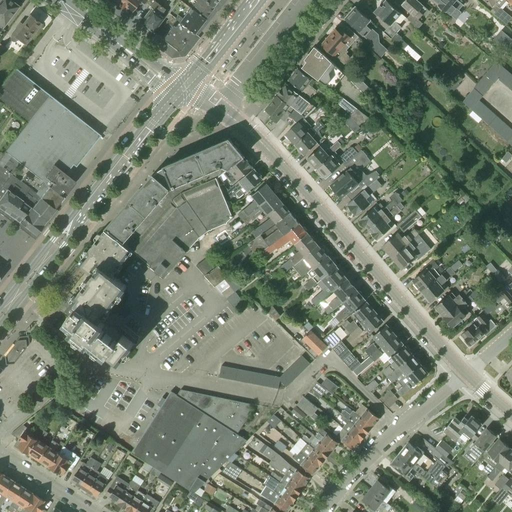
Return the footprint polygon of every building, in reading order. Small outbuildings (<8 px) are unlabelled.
[(0,0),(0,30),(19,7),(9,0),(0,0)] [(145,3),(147,0),(119,0),(116,4),(128,14),(139,1),(143,5),(145,3)] [(156,0),(147,0),(145,3),(149,7),(148,9),(149,9),(138,24),(142,27),(143,25),(151,32),(162,19),(159,16),(163,11),(153,3),(156,0)] [(177,0),(167,13),(171,16),(199,38),(193,33),(204,19),(180,0),(177,0)] [(212,7),(203,0),(180,0),(204,19),(212,7)] [(374,12),(389,26),(384,31),(404,49),(408,45),(401,39),(402,38),(396,33),(401,28),(395,22),(402,14),(386,0),(381,6),(380,5),(374,12)] [(405,0),(401,5),(412,14),(408,18),(418,28),(423,24),(418,20),(423,15),(419,11),(424,6),(416,0),(405,0)] [(446,12),(450,15),(456,9),(452,5),(456,0),(434,0),(440,5),(439,6),(446,12)] [(506,0),(484,0),(493,7),(490,11),(506,25),(511,18),(500,8),(506,0)] [(371,20),(361,11),(355,7),(345,19),(359,31),(358,32),(371,44),(369,46),(381,57),(388,50),(379,43),(378,35),(367,25),(371,20)] [(456,9),(450,15),(456,20),(461,13),(458,11),(456,9)] [(17,40),(24,45),(41,24),(29,15),(23,23),(19,22),(10,34),(11,35),(10,36),(10,37),(10,38),(10,39),(10,40),(11,40),(11,41),(12,41),(13,42),(14,42),(15,42),(16,41),(17,40)] [(456,20),(450,15),(446,20),(452,25),(456,20)] [(171,16),(155,35),(150,42),(171,58),(185,56),(199,38),(171,16)] [(336,30),(322,45),(344,65),(351,58),(346,54),(348,52),(346,50),(358,37),(346,26),(342,31),(338,27),(336,30)] [(507,52),(511,46),(511,39),(501,31),(493,40),(507,52)] [(344,74),(336,67),(321,51),(316,47),(301,65),(308,72),(328,87),(332,90),(344,74)] [(494,83),(497,79),(506,69),(497,61),(484,76),(494,83)] [(5,151),(21,163),(35,174),(63,197),(75,182),(65,174),(97,133),(61,104),(15,68),(0,86),(0,99),(29,121),(5,151)] [(313,80),(298,68),(297,70),(295,70),(293,73),(293,74),(289,80),(309,96),(311,97),(316,91),(309,85),(313,80)] [(506,69),(497,79),(502,83),(510,73),(506,69)] [(511,80),(511,74),(510,73),(502,83),(506,87),(511,80)] [(357,74),(351,80),(364,93),(370,87),(357,74)] [(490,88),(494,83),(484,76),(481,80),(490,88)] [(452,92),(460,84),(459,84),(462,79),(459,77),(456,81),(448,89),(452,92)] [(288,80),(291,82),(288,86),(286,84),(277,95),(299,112),(306,118),(316,108),(306,101),(309,96),(289,80),(288,80)] [(486,92),(490,88),(481,80),(478,83),(477,84),(486,92)] [(483,96),(486,92),(477,84),(474,89),(483,96)] [(471,109),(479,101),(483,96),(474,89),(463,102),(471,109)] [(299,112),(277,95),(266,109),(272,115),(269,118),(277,124),(281,118),(285,121),(288,116),(292,120),(293,120),(299,112)] [(425,110),(430,105),(424,99),(418,104),(425,110)] [(343,108),(348,103),(343,100),(339,104),(343,108)] [(483,105),(479,101),(471,109),(476,113),(483,105)] [(483,105),(476,113),(480,117),(488,109),(483,105)] [(488,109),(480,117),(484,121),(492,113),(488,109)] [(358,127),(368,119),(357,110),(349,118),(358,127)] [(293,120),(296,124),(285,134),(288,137),(295,145),(308,133),(312,130),(310,127),(306,130),(300,123),(306,118),(299,112),(293,120)] [(492,113),(484,121),(489,125),(497,117),(492,113)] [(497,117),(489,125),(493,129),(501,121),(497,117)] [(501,121),(493,129),(498,133),(506,125),(501,121)] [(295,145),(299,149),(298,151),(300,154),(303,154),(304,155),(318,143),(317,142),(312,137),(323,127),(319,123),(312,130),(308,133),(295,145)] [(506,125),(498,133),(502,137),(510,128),(506,125)] [(511,130),(510,128),(502,137),(507,141),(511,135),(511,130)] [(164,278),(176,265),(184,255),(200,237),(209,231),(210,230),(211,231),(212,230),(212,229),(225,224),(226,224),(227,223),(227,222),(233,216),(224,196),(219,186),(216,180),(223,174),(224,175),(227,172),(243,158),(244,157),(229,138),(164,167),(153,174),(106,230),(133,251),(164,278)] [(338,141),(330,148),(326,152),(320,146),(307,159),(316,169),(332,155),(341,146),(338,141)] [(368,187),(374,182),(368,175),(367,175),(366,175),(365,174),(361,170),(371,162),(361,150),(357,153),(349,160),(344,165),(348,170),(330,185),(347,205),(356,197),(368,187)] [(21,163),(5,151),(2,155),(0,157),(0,165),(14,176),(17,172),(15,171),(21,163)] [(344,165),(349,160),(343,153),(336,160),(332,155),(316,169),(325,179),(327,177),(342,164),(344,165)] [(502,159),(506,163),(511,156),(508,153),(502,159)] [(238,181),(253,168),(253,167),(244,157),(243,158),(227,172),(224,175),(228,179),(232,184),(237,180),(238,181)] [(20,181),(14,176),(0,165),(0,190),(3,186),(7,189),(23,202),(25,203),(31,207),(47,219),(55,208),(54,208),(20,181)] [(263,179),(254,169),(229,191),(224,196),(229,201),(235,195),(232,191),(235,189),(238,192),(240,190),(244,195),(263,179)] [(63,197),(35,174),(32,179),(25,174),(20,181),(54,208),(63,197)] [(374,182),(368,187),(356,197),(347,205),(356,216),(371,204),(370,203),(376,198),(372,194),(381,186),(376,180),(374,182)] [(274,193),(266,184),(251,196),(255,201),(253,202),(254,202),(239,215),(243,220),(248,215),(274,193)] [(223,185),(219,186),(224,196),(229,191),(223,185)] [(0,208),(36,234),(47,219),(31,207),(25,203),(23,202),(7,189),(3,186),(0,190),(0,208)] [(406,189),(401,194),(404,198),(409,194),(406,189)] [(369,229),(396,206),(400,203),(402,201),(399,197),(399,195),(398,194),(396,194),(395,192),(390,197),(392,200),(392,201),(391,202),(384,208),(380,203),(374,208),(374,207),(360,219),(369,229)] [(268,215),(282,203),(274,193),(248,215),(243,220),(246,224),(251,219),(253,221),(264,211),(267,216),(268,215)] [(470,199),(465,194),(461,198),(466,203),(470,199)] [(268,215),(270,218),(251,232),(256,239),(263,233),(275,224),(290,212),(282,203),(268,215)] [(401,211),(400,210),(396,206),(369,229),(378,240),(392,228),(391,227),(394,225),(391,220),(401,211)] [(415,211),(398,225),(404,232),(421,218),(415,211)] [(299,223),(290,212),(275,224),(263,233),(256,239),(248,245),(253,251),(249,254),(252,259),(262,251),(273,243),(284,235),(292,229),(299,223)] [(291,240),(295,245),(295,244),(308,233),(299,223),(292,229),(284,235),(273,243),(262,251),(266,257),(277,249),(278,250),(291,240)] [(392,257),(419,234),(414,229),(406,236),(405,235),(402,238),(398,233),(383,246),(392,257)] [(113,276),(133,251),(106,230),(77,264),(92,275),(64,312),(69,316),(65,322),(73,328),(70,332),(87,346),(89,344),(106,358),(109,354),(120,362),(134,345),(122,335),(122,336),(102,319),(127,287),(113,276)] [(285,273),(288,271),(292,267),(304,257),(318,245),(308,233),(295,244),(295,245),(299,251),(280,268),(285,273)] [(423,240),(419,234),(392,257),(402,269),(418,255),(413,250),(416,248),(415,247),(423,240)] [(461,249),(465,254),(471,248),(467,244),(461,249)] [(327,256),(318,245),(304,257),(292,267),(302,278),(307,273),(327,256)] [(322,278),(336,266),(327,256),(307,273),(312,278),(304,285),(308,291),(321,280),(322,279),(322,278)] [(214,269),(207,259),(196,266),(205,276),(214,269)] [(424,268),(425,270),(412,281),(421,291),(440,276),(435,270),(439,267),(433,260),(424,268)] [(218,266),(214,269),(205,276),(214,287),(224,279),(227,277),(218,266)] [(322,279),(321,280),(327,286),(323,290),(311,301),(315,306),(331,292),(332,292),(333,291),(334,290),(334,289),(347,278),(336,266),(322,278),(322,279)] [(445,290),(448,287),(445,283),(447,280),(450,278),(450,277),(455,273),(450,267),(440,276),(421,291),(430,302),(445,290)] [(498,270),(497,270),(492,274),(501,284),(506,279),(498,270)] [(229,286),(234,292),(242,286),(231,274),(227,277),(224,279),(229,286)] [(344,302),(357,290),(347,278),(334,289),(334,290),(333,291),(334,293),(326,300),(331,305),(325,310),(328,315),(342,303),(344,302)] [(229,286),(224,279),(214,287),(215,287),(216,287),(221,293),(229,286)] [(234,292),(229,286),(221,293),(226,299),(234,292)] [(509,305),(511,302),(511,297),(505,289),(499,294),(504,300),(509,305)] [(342,303),(347,308),(334,319),(338,323),(351,313),(366,300),(357,290),(344,302),(342,303)] [(452,293),(449,295),(435,307),(443,317),(457,305),(469,295),(465,290),(456,297),(452,293)] [(226,299),(233,308),(242,301),(234,292),(226,299)] [(469,295),(457,305),(443,317),(447,321),(452,328),(466,315),(469,313),(465,309),(468,305),(473,301),(472,300),(476,296),(473,292),(469,295)] [(262,294),(256,299),(260,304),(266,299),(262,294)] [(499,305),(504,300),(499,294),(494,299),(499,305)] [(350,334),(375,312),(366,302),(352,314),(356,319),(354,321),(350,324),(347,321),(340,326),(348,335),(349,333),(350,334)] [(280,316),(270,304),(265,308),(275,320),(280,316)] [(488,315),(492,312),(488,307),(484,310),(488,315)] [(384,322),(375,312),(350,334),(354,339),(363,332),(363,331),(365,329),(370,334),(384,322)] [(468,326),(469,328),(461,335),(466,341),(464,342),(468,347),(483,335),(485,337),(489,333),(484,327),(489,323),(482,314),(468,326)] [(311,331),(316,336),(322,329),(318,324),(311,331)] [(364,351),(369,356),(395,334),(386,324),(372,336),(376,341),(364,351)] [(319,355),(328,347),(316,336),(311,331),(311,330),(309,333),(303,338),(303,339),(319,355)] [(328,344),(329,346),(332,350),(342,341),(337,336),(332,340),(326,334),(321,338),(328,344)] [(369,356),(361,364),(352,371),(352,372),(352,371),(357,376),(374,362),(385,352),(389,357),(404,345),(395,334),(369,356)] [(24,351),(29,344),(28,336),(20,337),(7,353),(8,361),(18,360),(24,353),(24,351)] [(351,352),(342,341),(332,350),(342,361),(342,360),(351,352)] [(386,377),(412,355),(404,346),(391,358),(388,360),(391,364),(382,372),(386,377)] [(361,364),(351,352),(342,360),(352,371),(361,364)] [(398,383),(420,364),(412,355),(386,377),(392,383),(396,380),(398,383)] [(310,364),(302,356),(298,360),(306,368),(310,364)] [(306,368),(298,360),(294,364),(302,372),(306,368)] [(294,364),(289,368),(298,376),(302,372),(294,364)] [(420,364),(398,383),(402,387),(396,392),(400,397),(429,374),(420,364)] [(289,368),(288,369),(285,372),(294,380),(298,376),(289,368)] [(285,372),(281,376),(290,384),(294,380),(285,372)] [(286,388),(288,387),(290,384),(281,376),(280,377),(279,381),(286,388)] [(338,388),(326,378),(321,384),(327,389),(333,394),(338,388)] [(374,380),(365,388),(370,392),(378,385),(374,380)] [(317,382),(311,389),(321,397),(327,389),(321,384),(321,385),(317,382)] [(162,472),(195,494),(247,441),(237,434),(248,417),(251,404),(181,390),(178,396),(171,392),(166,400),(162,397),(157,405),(161,407),(132,452),(146,462),(153,467),(162,472)] [(389,391),(381,398),(389,407),(398,399),(390,390),(389,391)] [(318,409),(304,397),(297,406),(311,418),(318,409)] [(374,426),(380,419),(367,408),(367,409),(362,405),(356,412),(374,426)] [(291,412),(301,420),(305,415),(296,407),(291,412)] [(367,434),(374,426),(356,412),(355,413),(353,411),(350,415),(344,410),(341,413),(367,434)] [(361,442),(367,434),(341,413),(341,414),(343,416),(340,419),(346,423),(343,427),(361,442)] [(274,428),(281,421),(274,414),(267,421),(274,428)] [(443,431),(455,441),(463,432),(471,438),(482,425),(471,416),(469,418),(465,415),(460,422),(454,418),(443,431)] [(33,437),(25,432),(27,427),(23,425),(11,434),(18,439),(14,445),(28,454),(37,439),(43,431),(39,429),(36,434),(36,433),(33,437)] [(341,441),(353,451),(361,442),(343,427),(339,432),(336,436),(341,440),(341,441)] [(326,433),(321,429),(318,433),(315,436),(333,451),(339,443),(327,433),(326,433)] [(487,429),(474,444),(469,450),(478,457),(483,451),(484,451),(496,437),(487,429)] [(47,434),(43,431),(28,454),(39,461),(48,446),(42,442),(47,434)] [(326,459),(333,451),(315,436),(311,441),(304,436),(302,438),(309,444),(326,459)] [(301,450),(320,467),(326,459),(309,444),(302,438),(301,439),(306,444),(301,450)] [(440,458),(441,458),(444,455),(435,448),(424,438),(416,448),(408,442),(398,455),(412,467),(413,467),(432,482),(445,466),(439,460),(440,458)] [(61,443),(59,445),(53,440),(49,446),(48,446),(39,461),(50,468),(64,445),(61,443)] [(111,452),(117,443),(110,440),(105,448),(111,452)] [(481,472),(487,477),(510,448),(500,440),(484,458),(484,460),(488,463),(481,472)] [(274,447),(282,453),(287,447),(279,441),(274,447)] [(435,448),(444,455),(447,457),(452,450),(441,441),(435,448)] [(63,476),(68,469),(71,472),(80,458),(76,456),(76,455),(64,447),(65,445),(64,445),(50,468),(63,476)] [(263,454),(268,447),(265,445),(260,451),(263,454)] [(296,469),(291,466),(280,456),(268,447),(263,454),(271,460),(269,463),(286,474),(305,486),(310,478),(296,469)] [(511,449),(510,448),(487,477),(492,481),(501,471),(504,468),(509,471),(511,466),(511,449)] [(292,457),(300,464),(300,465),(312,476),(320,467),(301,450),(297,455),(295,453),(292,457)] [(229,459),(233,462),(239,456),(235,454),(229,459)] [(405,476),(410,481),(414,475),(410,471),(413,467),(412,467),(398,455),(391,464),(402,473),(402,474),(405,476)] [(453,463),(447,457),(444,455),(441,458),(450,466),(453,463)] [(72,481),(80,486),(96,461),(91,457),(86,464),(83,462),(72,481)] [(132,464),(140,469),(143,464),(135,459),(132,464)] [(96,461),(80,486),(89,492),(101,473),(100,473),(97,471),(101,464),(96,461)] [(153,467),(146,462),(142,467),(150,472),(153,467)] [(230,463),(221,472),(235,480),(242,470),(230,463)] [(160,475),(162,472),(153,467),(150,472),(158,478),(160,475)] [(270,476),(299,495),(305,486),(286,474),(282,479),(272,472),(270,476)] [(105,485),(109,479),(101,473),(89,492),(97,497),(106,485),(105,485)] [(0,499),(12,481),(1,474),(0,475),(0,493),(2,495),(0,497),(0,499)] [(160,475),(158,478),(157,480),(165,485),(167,480),(160,475)] [(500,490),(509,480),(503,475),(494,485),(500,490)] [(269,488),(293,504),(299,495),(270,476),(268,480),(273,483),(269,488)] [(129,484),(117,477),(106,495),(110,498),(109,499),(117,504),(132,481),(132,480),(129,484)] [(511,480),(510,478),(509,480),(500,490),(492,500),(496,504),(499,505),(508,495),(511,498),(511,497),(511,480)] [(378,480),(370,489),(387,503),(396,491),(387,484),(385,486),(378,480)] [(8,511),(23,488),(12,481),(0,499),(0,505),(1,506),(6,497),(12,501),(7,510),(8,511)] [(140,486),(132,481),(117,504),(126,509),(138,491),(140,486)] [(204,491),(213,496),(216,489),(208,484),(204,491)] [(475,488),(471,484),(467,488),(472,492),(475,488)] [(288,511),(293,504),(269,488),(266,486),(260,495),(274,503),(286,511),(288,511)] [(22,511),(33,495),(23,488),(8,511),(9,511),(11,511),(14,508),(16,510),(19,505),(23,508),(20,511),(22,511)] [(362,501),(369,506),(368,508),(373,511),(379,511),(387,503),(370,489),(362,501)] [(146,496),(138,491),(126,509),(129,511),(135,511),(147,495),(147,494),(146,496)] [(199,497),(191,492),(187,497),(195,503),(199,497)] [(46,503),(33,495),(22,511),(45,511),(46,511),(42,509),(46,503)] [(153,511),(160,502),(147,495),(135,511),(153,511)] [(175,499),(169,495),(164,504),(170,507),(175,499)] [(199,497),(195,504),(200,508),(204,500),(199,497)] [(278,511),(272,508),(259,500),(256,504),(258,505),(255,510),(258,511),(278,511)]
